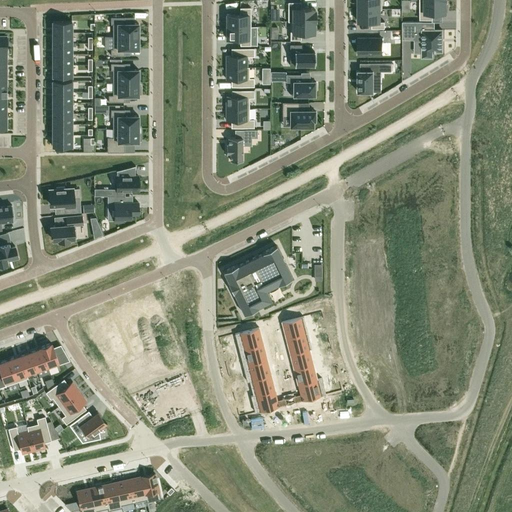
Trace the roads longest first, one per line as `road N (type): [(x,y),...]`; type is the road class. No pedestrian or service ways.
road 1 (track): [(0,310),(205,227),(471,80)]
road 2 (residential): [(466,119),(466,251),(491,326),(463,411),(391,421)]
road 3 (residential): [(207,0),(210,183),(242,183),(340,131)]
road 4 (residential): [(391,421),(358,382),(339,325),(340,186)]
road 5 (residential): [(157,0),(154,223)]
road 6 (residential): [(340,131),(462,57),(464,0)]
road 7 (residential): [(30,153),(30,12),(0,12)]
road 8 (residential): [(156,447),(98,384),(56,315)]
road 9 (residential): [(391,421),(238,437)]
road 10 (residential): [(205,253),(340,186)]
road 11 (residential): [(340,186),(466,119)]
road 12 (residential): [(19,483),(156,447)]
road 13 (residential): [(339,0),(340,131)]
road 14 (residential): [(56,315),(175,267)]
road 15 (unclassified): [(499,0),(466,119)]
road 16 (residential): [(40,270),(154,223)]
